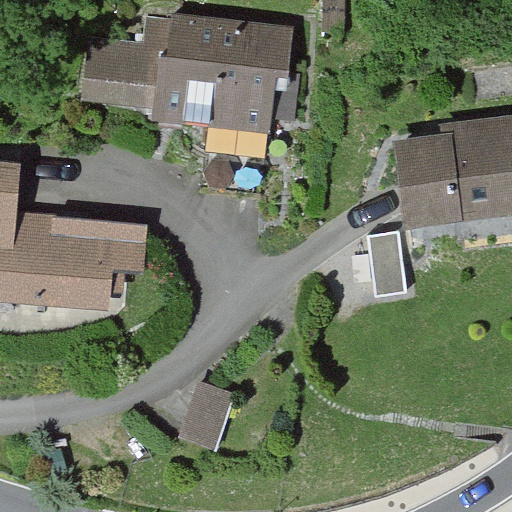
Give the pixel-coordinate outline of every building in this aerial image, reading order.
[(153,42),(99,36),(92,99),(163,106),(161,121),(274,133),(285,29),(156,16),(153,42)] [(511,116),(400,121),(405,232),(511,227),(511,116)] [(0,295),(107,303),(110,265),(144,267),(147,226),(22,218),(25,165),(0,163),(0,295)] [(379,292),(409,287),(400,231),(370,236),(379,292)] [(231,393),(198,381),(179,436),(212,448),(231,393)]
